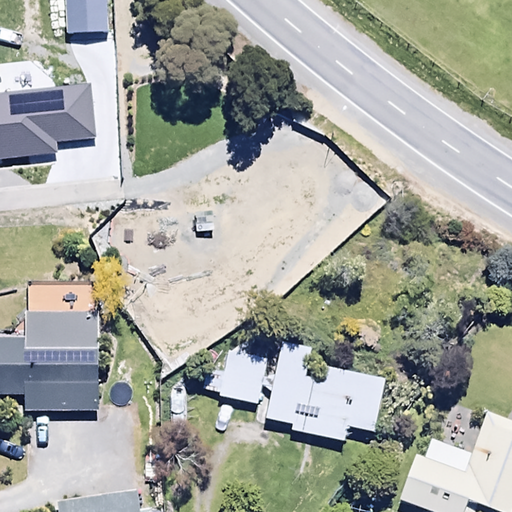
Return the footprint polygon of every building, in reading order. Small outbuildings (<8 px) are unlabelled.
[(0,338),(0,393),(20,394),(20,412),(91,413),(93,313),(27,311),(26,339),(0,338)] [(307,345),(278,339),(262,418),(288,423),(287,430),(341,440),(343,427),(369,432),(379,379),(322,368),(319,379),(301,376),(307,345)] [(220,373),(206,370),(202,390),(215,393),(214,398),(254,406),(264,358),(224,350),(220,373)] [(468,453),(427,438),(420,456),(413,454),(396,499),(432,511),(470,511),(474,504),(494,511),(507,511),(511,499),(511,423),(483,413),(468,453)] [(136,511),(134,492),(53,503),(53,511),(136,511)]
